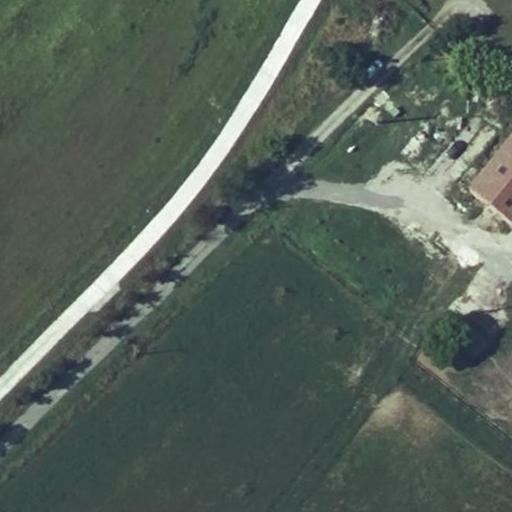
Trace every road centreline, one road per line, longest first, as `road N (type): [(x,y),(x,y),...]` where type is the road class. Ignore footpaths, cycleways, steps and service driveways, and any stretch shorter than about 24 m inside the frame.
road 1 (track): [(449,0),(0,433)]
road 2 (track): [(0,381),(174,201),(237,121),(309,0)]
